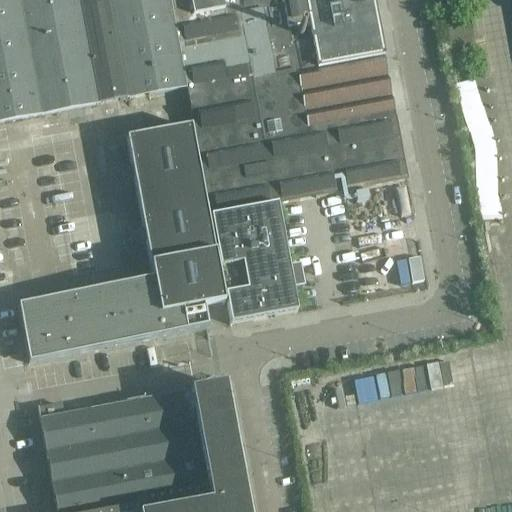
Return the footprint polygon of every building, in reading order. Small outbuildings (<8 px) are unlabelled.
[(183,87),(166,0),(0,0),(0,121),(96,104),(183,87)] [(241,37),(234,0),(169,0),(178,49),(241,37)] [(296,71),(289,38),(282,0),(234,0),(241,37),(178,49),(186,92),(296,71)] [(312,34),(305,0),(282,0),(289,38),(312,34)] [(383,55),(372,0),(305,0),(312,34),(319,67),(383,55)] [(468,5),(467,0),(433,0),(435,11),(468,5)] [(395,119),(387,80),(383,55),(319,67),(312,34),(289,38),(296,71),(186,92),(198,156),(395,119)] [(406,182),(395,119),(198,156),(202,177),(210,219),(277,207),(406,182)] [(224,307),(190,129),(125,141),(152,282),(18,307),(28,365),(206,332),(202,310),(224,307)] [(289,271),(277,207),(210,219),(230,327),(297,314),(293,292),(302,291),(298,270),(289,271)] [(381,259),(358,262),(363,295),(386,291),(381,259)] [(245,511),(222,388),(63,419),(40,424),(55,508),(55,511),(245,511)] [(63,419),(60,406),(37,411),(40,424),(63,419)]
